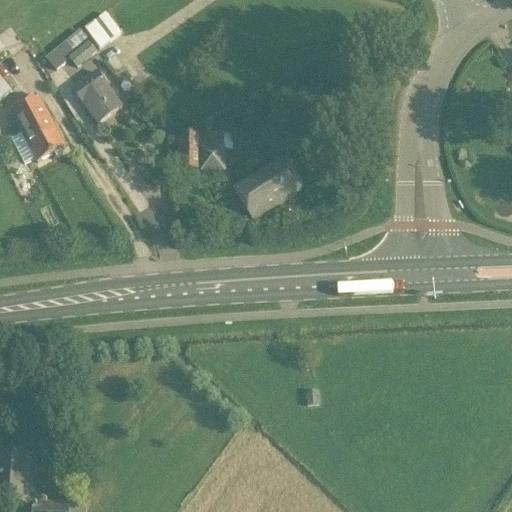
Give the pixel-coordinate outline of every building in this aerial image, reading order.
[(108,13),(84,28),(100,52),(123,36),(108,13)] [(76,71),(97,54),(88,43),(68,60),(76,71)] [(96,74),(72,91),(98,127),(122,110),(96,74)] [(0,133),(1,133),(0,131),(0,102),(11,94),(0,79),(0,133)] [(36,165),(65,150),(38,97),(8,113),(36,165)] [(175,175),(199,173),(199,177),(225,176),(225,151),(222,151),(223,135),(204,135),(203,137),(176,144),(175,175)] [(284,159),(232,191),(252,223),(304,192),(284,159)] [(46,500),(39,500),(36,497),(27,496),(30,457),(0,454),(0,503),(32,506),(32,504),(48,505),(48,503),(46,500)] [(90,463),(75,461),(72,499),(88,500),(90,463)] [(31,511),(86,511),(87,501),(70,500),(70,506),(48,505),(32,504),(32,506),(31,511)]
